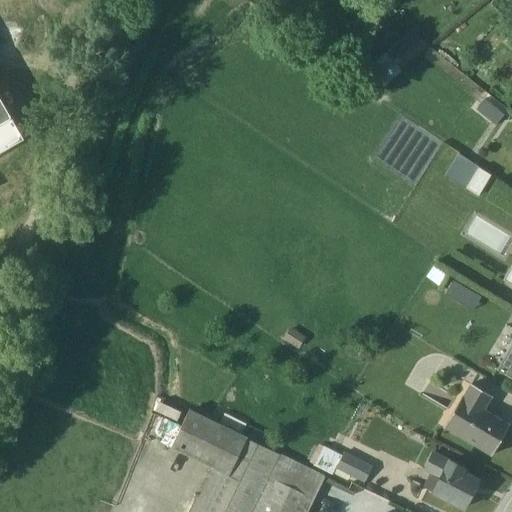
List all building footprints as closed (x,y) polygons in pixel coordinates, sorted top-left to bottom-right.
[(365,67),(381,86),(399,71),(398,70),(426,47),(413,32),(386,54),(384,52),(365,67)] [(502,113),(481,97),(473,109),(493,124),(502,113)] [(0,148),(20,137),(0,101),(0,148)] [(465,157),(445,145),(440,153),(459,166),(451,179),(475,195),(489,173),(464,158),(465,157)] [(511,260),(500,279),(507,283),(511,286),(511,260)] [(511,337),(494,369),(511,379),(511,337)] [(468,382),(441,426),(488,455),(507,425),(482,409),(490,396),(468,382)] [(189,511),(305,511),(324,474),(187,409),(178,426),(170,422),(164,435),(172,439),(169,447),(210,468),(189,511)] [(321,445),(311,464),(345,481),(349,475),(362,482),(370,465),(342,451),(340,454),(321,445)] [(463,467),(431,450),(420,470),(427,473),(420,487),(462,509),(478,479),(462,470),(463,467)]
